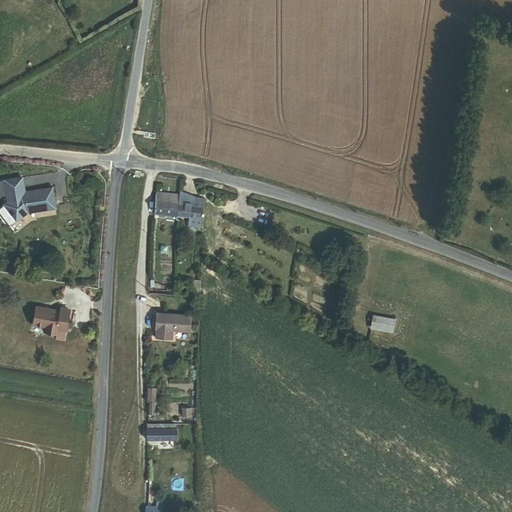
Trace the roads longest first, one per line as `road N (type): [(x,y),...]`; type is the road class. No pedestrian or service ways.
road 1 (unclassified): [(120,162),(245,184),(511,282)]
road 2 (unclassified): [(92,511),(120,162)]
road 3 (residential): [(147,0),(120,162)]
road 4 (unclassified): [(120,162),(0,152)]
